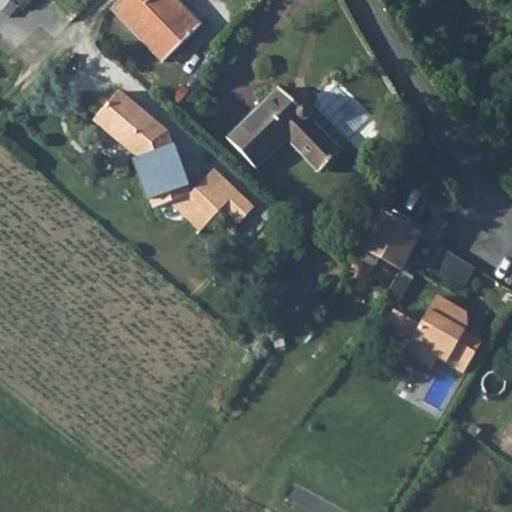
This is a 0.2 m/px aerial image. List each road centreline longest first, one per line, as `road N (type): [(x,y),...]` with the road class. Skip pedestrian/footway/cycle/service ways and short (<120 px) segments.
road 1 (unclassified): [(511,217),(435,124),(365,0)]
road 2 (track): [(0,419),(157,511)]
